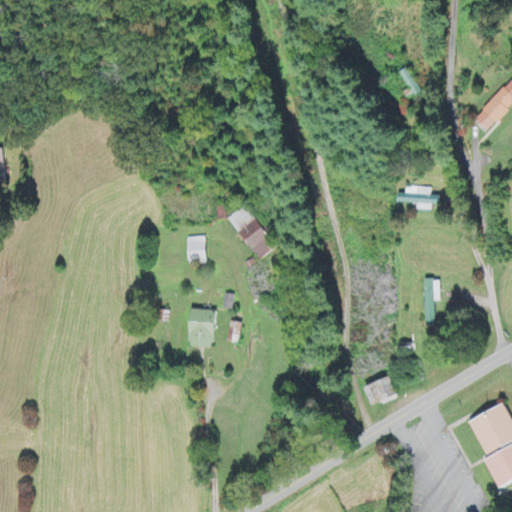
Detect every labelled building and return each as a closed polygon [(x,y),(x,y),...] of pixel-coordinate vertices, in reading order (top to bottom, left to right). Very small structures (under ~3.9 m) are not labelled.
[(401,74),(417,100),(425,95),(409,69),(401,74)] [(511,110),(511,83),(478,121),(492,133),(511,110)] [(0,172),(8,172),(5,151),(0,151),(0,172)] [(419,206),(419,212),(434,213),(434,207),(442,207),(443,198),(433,198),(433,190),(408,189),(408,196),(401,196),(401,205),(419,206)] [(228,222),(265,262),(281,247),(244,208),(228,222)] [(193,268),(211,265),(206,238),(188,241),(193,268)] [(444,304),(443,282),(428,283),(429,329),(439,328),(438,304),(444,304)] [(234,312),(237,298),(228,296),(225,310),(234,312)] [(220,313),(195,312),(193,350),(219,351),(220,313)] [(242,346),(247,317),(234,315),(229,343),(242,346)] [(401,400),(393,380),(366,390),(373,410),(401,400)] [(511,490),(511,417),(507,408),(472,425),(507,493),(511,490)]
